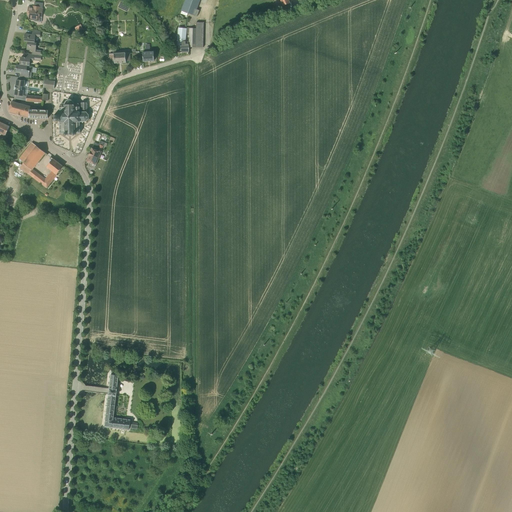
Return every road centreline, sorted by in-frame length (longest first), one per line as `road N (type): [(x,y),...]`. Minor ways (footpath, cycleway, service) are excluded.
road 1 (tertiary): [(65,511),(89,191),(75,164)]
road 2 (residential): [(75,164),(117,79),(323,0)]
